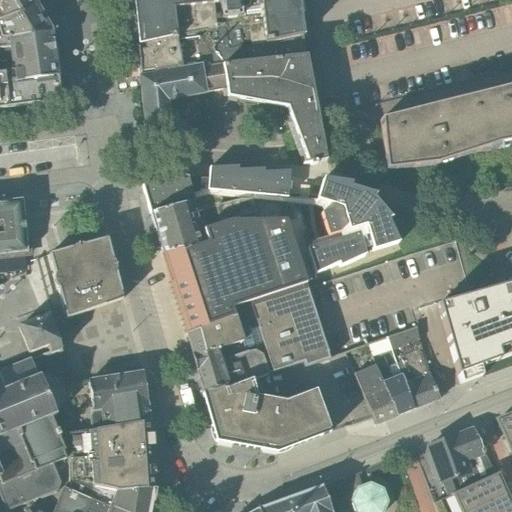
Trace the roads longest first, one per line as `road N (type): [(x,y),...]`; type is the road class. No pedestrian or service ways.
road 1 (residential): [(215,479),(193,467),(185,451),(114,202),(102,126)]
road 2 (residential): [(215,479),(234,486),(280,478),(511,392)]
